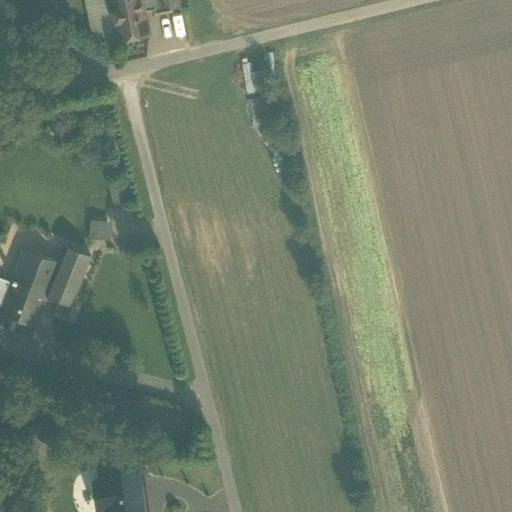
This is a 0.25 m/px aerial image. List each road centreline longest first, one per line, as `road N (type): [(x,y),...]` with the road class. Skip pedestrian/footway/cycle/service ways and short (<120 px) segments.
road 1 (track): [(233,511),(122,69)]
road 2 (unclassified): [(0,98),(411,0)]
road 3 (track): [(210,411),(8,366)]
